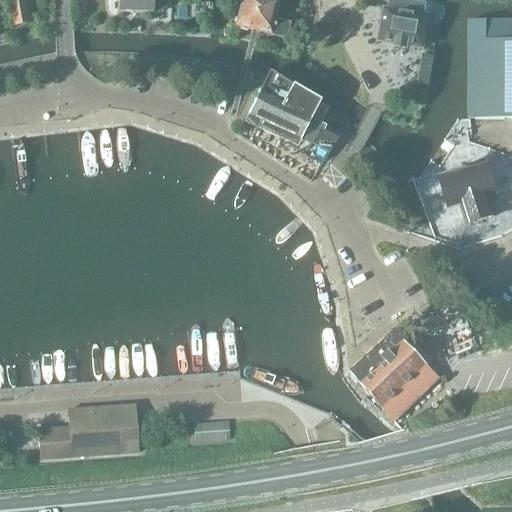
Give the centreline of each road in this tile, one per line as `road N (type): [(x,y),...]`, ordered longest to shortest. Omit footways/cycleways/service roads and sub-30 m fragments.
road 1 (primary): [(511,428),(299,477),(0,510)]
road 2 (unclassified): [(400,308),(348,230),(280,173),(205,123),(83,90),(67,70),(63,28)]
road 3 (unclassified): [(0,412),(131,400),(249,410)]
